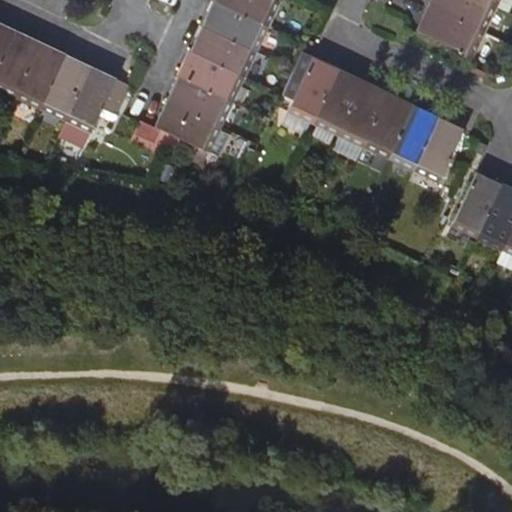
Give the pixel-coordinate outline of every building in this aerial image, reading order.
[(213,0),(213,1),(269,27),(281,2),(276,0),(213,0)] [(483,0),(430,0),(428,6),(483,31),(495,6),(483,0)] [(511,4),(511,0),(498,0),(495,6),(509,12),(511,4)] [(213,1),(201,26),(257,53),(269,27),(213,1)] [(428,6),(417,31),(471,57),(483,31),(428,6)] [(0,66),(16,31),(0,23),(0,66)] [(201,26),(189,51),(245,78),(257,53),(201,26)] [(0,91),(15,99),(41,43),(16,31),(0,66),(0,91)] [(40,110),(66,55),(41,43),(15,99),(40,110)] [(189,51),(178,76),(233,103),(245,78),(189,51)] [(65,122),(91,67),(81,63),(66,55),(40,110),(65,122)] [(313,125),(339,69),(313,56),(310,62),(300,83),(286,112),(313,125)] [(292,79),(300,83),(310,62),(302,58),(292,79)] [(91,67),(65,122),(58,137),(83,149),(90,134),(103,107),(118,113),(130,87),(121,83),(119,87),(114,84),(115,80),(116,79),(91,67)] [(337,136),(364,80),(339,69),(313,125),(316,126),(310,138),(328,146),(333,134),(337,136)] [(178,76),(166,102),(221,128),(233,103),(178,76)] [(362,148),(389,92),(364,80),(337,136),(362,148)] [(387,160),(414,104),(389,92),(362,148),(387,160)] [(166,102),(154,126),(167,133),(162,147),(181,156),(187,143),(210,153),(221,128),(166,102)] [(412,171),(439,115),(414,104),(387,160),(412,171)] [(307,136),(313,125),(286,112),(281,124),(307,136)] [(464,127),(439,115),(412,171),(438,183),(464,127)] [(357,158),(362,148),(337,136),(332,147),(357,158)] [(412,171),(408,181),(433,193),(438,183),(412,171)] [(477,171),(450,227),(476,239),(503,183),(477,171)] [(502,251),(511,230),(511,187),(503,183),(476,239),(502,251)] [(511,271),(511,230),(502,251),(496,264),(511,271)]
